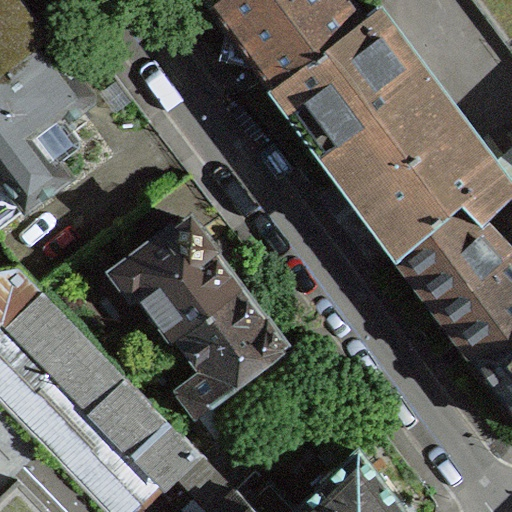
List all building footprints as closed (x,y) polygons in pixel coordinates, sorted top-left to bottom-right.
[(0,0),(0,68),(48,33),(23,0),(0,0)] [(362,17),(348,0),(216,0),(213,3),(274,84),(362,17)] [(511,0),(479,0),(511,43),(511,0)] [(462,198),(481,219),(511,189),(511,184),(377,5),(362,17),(274,84),(400,252),(462,198)] [(93,93),(48,33),(0,68),(0,225),(70,173),(59,159),(79,144),(80,138),(64,119),(92,98),(93,93)] [(511,402),(511,250),(481,219),(462,198),(400,252),(511,402)] [(131,296),(138,291),(172,336),(176,333),(238,286),(208,247),(210,246),(190,219),(175,231),(171,225),(111,269),(131,296)] [(257,511),(235,489),(18,264),(0,267),(0,398),(109,511),(136,511),(177,473),(214,511),(257,511)] [(238,286),(176,333),(203,369),(176,389),(194,413),(196,412),(283,346),(285,345),(266,321),(265,322),(238,286)] [(214,436),(301,371),(283,346),(196,412),(214,436)] [(407,511),(358,447),(294,508),(269,482),(267,484),(255,472),(235,489),(257,511),(407,511)] [(0,511),(50,511),(17,478),(0,494),(0,511)]
